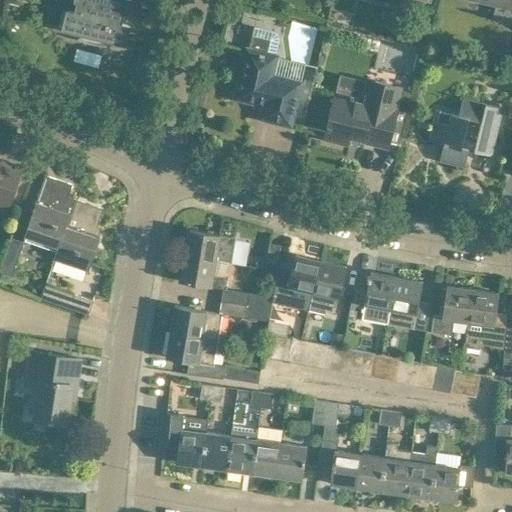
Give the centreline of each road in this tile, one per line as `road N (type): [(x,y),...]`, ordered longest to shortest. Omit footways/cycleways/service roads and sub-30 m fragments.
road 1 (unclassified): [(511,252),(291,210),(161,171)]
road 2 (unclassified): [(108,482),(125,339),(161,171)]
road 3 (unclassified): [(283,511),(108,482)]
road 4 (unclassified): [(161,171),(198,0)]
road 5 (unclassified): [(161,171),(0,115)]
